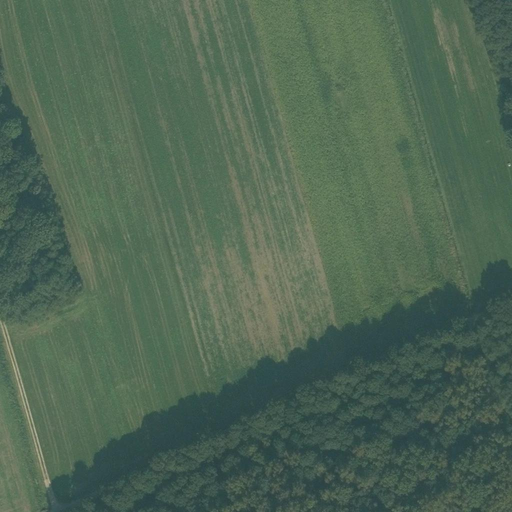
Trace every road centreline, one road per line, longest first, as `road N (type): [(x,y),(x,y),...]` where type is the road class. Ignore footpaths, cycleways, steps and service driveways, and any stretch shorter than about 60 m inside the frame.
road 1 (unclassified): [(511,482),(468,322),(61,511)]
road 2 (track): [(0,318),(53,511)]
